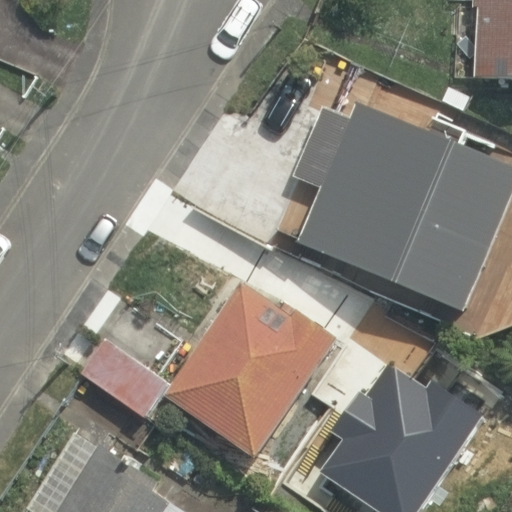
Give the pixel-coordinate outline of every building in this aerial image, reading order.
[(511,0),(469,0),(470,5),(480,5),(478,69),(511,70),(511,0)] [(511,184),(511,166),(360,103),(301,244),(460,310),(511,184)] [(330,341),(233,281),(163,395),(261,454),(330,341)] [(163,382),(107,346),(87,376),(143,412),(163,382)] [(179,511),(87,455),(51,511),(179,511)]
